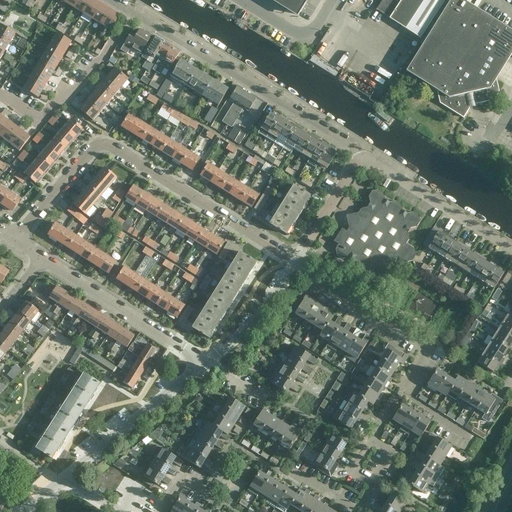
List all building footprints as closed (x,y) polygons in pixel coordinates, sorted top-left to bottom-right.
[(90,0),(77,0),(73,8),(83,13),(90,0)] [(93,0),(90,0),(83,13),(92,19),(101,4),(93,0)] [(273,0),(298,15),(307,0),(273,0)] [(382,0),(376,10),(389,18),(389,19),(420,39),(445,0),(382,0)] [(462,0),(450,0),(406,71),(436,91),(439,103),(463,118),(469,108),(468,104),(474,102),(475,104),(483,103),(493,100),(499,91),(496,79),(511,55),(511,54),(511,31),(503,25),(462,0)] [(110,10),(101,4),(92,19),(101,25),(110,10)] [(111,30),(120,16),(110,10),(101,25),(111,30)] [(15,33),(0,24),(0,37),(9,43),(15,33)] [(141,54),(151,37),(140,30),(136,36),(131,33),(121,50),(126,53),(130,48),(141,54)] [(71,42),(56,33),(51,42),(66,51),(71,42)] [(149,55),(142,67),(149,72),(153,65),(151,63),(156,55),(164,42),(153,35),(153,36),(144,52),(149,55)] [(0,49),(4,52),(9,43),(0,37),(0,49)] [(60,61),(66,51),(51,42),(45,52),(60,61)] [(172,46),(164,42),(156,55),(160,58),(152,70),(156,72),(172,46)] [(160,75),(164,68),(168,71),(172,65),(180,51),(172,46),(156,72),(160,75)] [(54,70),(60,61),(45,52),(40,61),(54,70)] [(180,60),(170,76),(186,86),(196,70),(180,60)] [(49,79),(54,70),(40,61),(34,70),(49,79)] [(115,68),(108,76),(121,88),(128,79),(115,68)] [(43,89),(49,79),(34,70),(28,80),(43,89)] [(212,79),(196,70),(186,86),(202,96),(212,79)] [(135,84),(138,80),(131,75),(129,79),(135,84)] [(114,96),(121,88),(108,76),(101,85),(114,96)] [(140,80),(147,85),(149,80),(143,76),(140,80)] [(228,89),(212,79),(202,96),(218,106),(228,89)] [(28,80),(23,89),(38,98),(43,89),(28,80)] [(165,80),(162,85),(168,88),(172,83),(165,80)] [(157,90),(159,86),(151,81),(149,85),(157,90)] [(107,104),(114,96),(101,85),(93,93),(107,104)] [(168,88),(162,85),(159,90),(165,94),(168,88)] [(234,103),(224,118),(222,122),(231,127),(243,108),(248,111),(256,97),(237,85),(229,100),(234,103)] [(159,90),(156,95),(162,99),(165,94),(159,90)] [(151,102),(154,97),(156,94),(151,92),(146,100),(151,102)] [(107,104),(93,93),(86,101),(99,113),(107,104)] [(79,110),(92,121),(99,113),(86,101),(79,110)] [(211,106),(209,111),(215,114),(217,110),(211,106)] [(166,122),(170,115),(174,109),(170,107),(166,112),(168,113),(163,120),(166,122)] [(0,115),(0,114),(0,122),(8,112),(5,109),(0,115)] [(170,115),(173,116),(172,118),(180,123),(184,116),(178,112),(174,109),(170,115)] [(209,111),(206,115),(212,119),(215,114),(209,111)] [(12,114),(8,112),(0,122),(0,136),(2,138),(12,124),(7,120),(12,114)] [(270,112),(267,117),(260,128),(260,129),(257,133),(265,138),(279,115),(275,113),(274,115),(270,112)] [(131,133),(139,121),(129,114),(121,127),(131,133)] [(263,115),(256,126),(260,129),(260,128),(267,117),(263,115)] [(274,143),(286,123),(283,120),(284,118),(279,115),(265,138),(274,143)] [(184,116),(180,123),(187,127),(188,126),(191,127),(194,122),(190,119),(184,116)] [(65,127),(76,136),(82,129),(71,120),(65,127)] [(139,121),(131,133),(141,139),(149,127),(139,121)] [(12,124),(2,138),(10,144),(25,125),(22,122),(17,128),(12,124)] [(286,123),(274,143),(282,148),(296,125),(292,123),(290,125),(286,123)] [(29,127),(25,125),(10,144),(19,151),(30,137),(25,133),(29,127)] [(301,128),(296,125),(282,148),(291,153),(294,149),(293,149),(303,133),(299,130),(301,128)] [(57,136),(68,146),(76,136),(65,127),(57,136)] [(149,127),(141,139),(151,146),(159,133),(149,127)] [(214,135),(209,131),(206,137),(211,140),(214,135)] [(239,145),(245,134),(240,131),(234,141),(239,145)] [(159,133),(151,146),(161,152),(169,139),(159,133)] [(301,154),(312,135),(308,133),(307,135),(303,133),(293,149),(294,149),(301,154)] [(309,159),(319,143),(316,140),(317,138),(312,135),(301,154),(309,159)] [(49,145),(60,155),(68,146),(57,136),(49,145)] [(169,139),(161,152),(171,158),(179,146),(169,139)] [(225,149),(228,150),(231,145),(225,142),(222,146),(226,148),(225,149)] [(319,143),(309,159),(310,159),(307,163),(316,168),(318,164),(329,145),(325,143),(323,145),(319,143)] [(40,155),(51,165),(60,155),(49,145),(40,155)] [(234,154),(237,149),(231,145),(228,150),(234,154)] [(333,148),(329,145),(318,164),(327,169),(336,153),(332,150),(333,148)] [(181,164),(189,152),(179,146),(171,158),(181,164)] [(256,153),(261,157),(264,152),(259,149),(256,153)] [(189,152),(181,164),(192,171),(200,158),(189,152)] [(265,159),(272,164),(273,164),(276,159),(268,154),(265,159)] [(32,164),(44,174),(51,165),(40,155),(32,164)] [(255,156),(253,158),(249,164),(254,167),(257,162),(263,165),(265,162),(255,156)] [(24,174),(35,183),(44,174),(32,164),(24,174)] [(208,164),(207,164),(200,176),(211,183),(218,170),(208,164)] [(275,169),(271,166),(266,174),(270,177),(275,169)] [(96,177),(108,187),(116,178),(104,168),(96,177)] [(18,180),(22,175),(17,171),(12,169),(9,173),(18,180)] [(218,170),(211,183),(220,189),(228,176),(218,170)] [(22,175),(18,180),(22,184),(26,179),(22,175)] [(228,176),(220,189),(230,195),(238,183),(228,176)] [(88,186),(101,196),(108,187),(96,177),(88,186)] [(254,208),(259,212),(278,182),(272,179),(254,208)] [(238,183),(230,195),(240,201),(248,189),(238,183)] [(125,198),(126,198),(136,205),(143,192),(133,185),(125,198)] [(0,203),(1,204),(9,192),(0,186),(0,203)] [(81,195),(93,205),(101,196),(88,186),(81,195)] [(293,186),(282,204),(299,215),(310,196),(293,186)] [(119,189),(115,194),(122,198),(125,193),(119,189)] [(251,208),(259,195),(248,189),(240,201),(251,208)] [(333,241),(334,242),(338,244),(335,250),(337,256),(342,259),(348,258),(353,261),(354,267),(359,270),(366,269),(370,272),(372,278),(377,281),(383,280),(387,274),(385,268),(388,264),(394,262),(397,257),(406,262),(412,261),(416,256),(414,249),(406,244),(409,239),(407,233),(410,228),(416,227),(420,222),(418,216),(413,212),(407,213),(402,210),(400,204),(395,201),(389,202),(385,199),(383,193),(378,190),(372,191),(368,197),(370,203),(367,208),(361,209),(357,214),(352,216),(349,227),(346,232),(341,229),(335,230),(332,235),(333,241)] [(9,192),(1,204),(12,212),(20,200),(9,192)] [(146,211),(153,198),(143,192),(136,205),(146,211)] [(112,199),(119,203),(122,198),(115,194),(112,199)] [(85,215),(85,214),(93,205),(81,195),(73,204),(85,215)] [(156,217),(163,205),(153,198),(146,211),(156,217)] [(286,235),(299,215),(282,204),(270,224),(286,235)] [(166,223),(173,211),(163,205),(156,217),(166,223)] [(67,211),(76,218),(80,214),(71,207),(67,211)] [(106,209),(103,214),(110,218),(113,213),(106,209)] [(175,230),(183,217),(173,211),(166,223),(175,230)] [(110,222),(120,229),(127,219),(124,217),(122,221),(117,217),(119,214),(116,212),(110,222)] [(76,218),(85,226),(89,222),(80,214),(76,218)] [(100,219),(106,223),(110,218),(103,214),(100,219)] [(186,236),(193,224),(183,217),(175,230),(186,236)] [(92,232),(96,227),(92,224),(89,222),(85,226),(88,228),(88,229),(92,232)] [(48,235),(58,242),(65,229),(55,223),(48,235)] [(193,224),(186,236),(196,242),(203,230),(193,224)] [(68,248),(76,236),(65,229),(58,242),(68,248)] [(206,249),(213,236),(203,230),(196,242),(206,249)] [(436,253),(448,235),(443,232),(442,234),(438,232),(428,248),(436,253)] [(448,235),(436,253),(444,258),(454,242),(451,240),(452,238),(448,235)] [(78,255),(86,242),(76,236),(68,248),(78,255)] [(217,255),(224,243),(213,236),(206,249),(217,255)] [(141,241),(147,244),(151,247),(154,242),(150,239),(149,240),(144,237),(141,241)] [(88,261),(96,249),(86,242),(78,255),(88,261)] [(224,247),(230,250),(233,245),(228,242),(224,247)] [(454,242),(444,258),(452,263),(464,245),(460,242),(458,244),(454,242)] [(464,245),(452,263),(460,268),(470,252),(467,250),(468,248),(464,245)] [(98,268),(106,255),(96,249),(88,261),(98,268)] [(161,253),(171,260),(174,255),(170,252),(168,255),(162,251),(161,253)] [(218,258),(223,261),(227,255),(222,252),(218,258)] [(237,255),(228,270),(244,281),(256,263),(241,253),(239,252),(237,255)] [(470,252),(460,268),(468,273),(480,255),(476,252),(474,254),(470,252)] [(106,255),(98,268),(108,274),(116,262),(106,255)] [(480,255),(468,273),(477,279),(487,262),(483,260),(484,258),(480,255)] [(160,256),(156,262),(166,268),(169,263),(160,256)] [(183,262),(181,266),(186,269),(186,270),(191,273),(194,267),(190,264),(189,266),(183,262)] [(487,262),(477,279),(485,284),(496,265),(492,263),(491,265),(487,262)] [(496,265),(485,284),(494,289),(504,273),(499,270),(501,268),(496,265)] [(0,266),(0,282),(1,283),(9,272),(0,266)] [(127,286),(135,274),(124,267),(116,279),(127,286)] [(216,288),(233,299),(245,281),(244,281),(228,270),(216,288)] [(137,292),(144,280),(135,274),(127,286),(137,292)] [(211,279),(206,276),(203,282),(208,285),(211,279)] [(146,299),(154,286),(144,280),(137,292),(146,299)] [(203,282),(199,288),(204,291),(208,285),(203,282)] [(56,307),(59,304),(66,292),(56,286),(56,287),(51,284),(47,291),(51,294),(49,298),(55,302),(53,305),(56,307)] [(157,305),(164,293),(154,286),(146,299),(157,305)] [(216,288),(204,308),(221,319),(233,299),(216,288)] [(29,291),(26,296),(33,302),(35,299),(34,295),(29,291)] [(66,292),(59,304),(68,310),(76,298),(66,292)] [(164,293),(157,305),(167,312),(174,299),(164,293)] [(304,320),(316,301),(310,297),(309,299),(306,297),(304,299),(294,314),(304,320)] [(85,305),(76,298),(68,310),(75,314),(73,318),(76,320),(78,316),(85,305)] [(176,318),(184,306),(174,299),(167,312),(176,318)] [(38,311),(26,302),(18,312),(30,321),(38,311)] [(313,305),(304,320),(313,325),(323,311),(325,307),(319,303),(318,305),(315,303),(314,305),(313,305)] [(95,311),(85,305),(78,316),(76,320),(80,322),(82,319),(87,322),(95,311)] [(188,306),(184,312),(189,315),(193,309),(188,306)] [(209,338),(221,319),(204,308),(194,325),(192,328),(193,329),(209,338)] [(313,325),(322,331),(329,321),(332,317),(326,313),(327,311),(324,309),(323,311),(313,325)] [(92,330),(96,332),(98,329),(105,317),(95,311),(87,322),(93,326),(91,329),(92,330)] [(11,322),(23,331),(30,321),(18,312),(11,322)] [(184,312),(181,317),(186,320),(189,315),(184,312)] [(502,322),(511,327),(511,316),(508,314),(502,322)] [(107,335),(115,324),(105,317),(98,329),(107,335)] [(183,325),(186,320),(181,317),(178,322),(183,325)] [(319,336),(328,342),(329,342),(338,327),(343,320),(338,317),(334,324),(329,321),(322,331),(319,336)] [(49,320),(45,326),(49,329),(54,323),(49,320)] [(23,331),(11,322),(4,331),(15,340),(23,331)] [(497,330),(511,338),(511,327),(502,322),(497,330)] [(336,351),(338,348),(347,333),(348,333),(352,326),(347,323),(343,330),(338,327),(329,342),(328,342),(326,345),(336,351)] [(107,335),(117,341),(124,330),(115,324),(107,335)] [(283,333),(290,337),(292,333),(285,329),(283,333)] [(338,348),(347,353),(347,354),(357,339),(361,331),(356,329),(352,335),(348,333),(347,333),(338,348)] [(127,348),(134,336),(124,330),(117,341),(127,348)] [(492,338),(511,349),(511,347),(511,343),(511,342),(511,338),(497,330),(492,338)] [(0,335),(0,343),(8,350),(15,340),(4,331),(0,335)] [(347,354),(347,353),(344,357),(354,363),(356,359),(357,359),(370,338),(365,334),(361,341),(357,339),(347,354)] [(295,335),(292,339),(299,343),(302,339),(295,335)] [(511,349),(492,338),(487,346),(504,356),(506,353),(508,354),(511,349)] [(302,345),(308,349),(311,345),(304,341),(302,345)] [(381,359),(396,368),(399,363),(402,365),(408,356),(388,343),(385,348),(387,349),(381,359)] [(80,344),(77,349),(82,352),(83,353),(86,348),(80,344)] [(128,350),(138,357),(148,364),(157,350),(147,344),(143,351),(137,347),(135,350),(130,346),(127,350),(128,350)] [(317,360),(295,346),(289,356),(304,365),(307,361),(314,365),(317,360)] [(482,354),(500,366),(503,361),(501,360),(504,356),(487,346),(482,354)] [(366,350),(362,357),(366,359),(370,352),(366,350)] [(500,366),(482,354),(477,362),(493,373),(496,369),(498,370),(500,366)] [(283,365),(298,374),(301,370),(308,374),(311,369),(304,365),(289,356),(283,365)] [(120,363),(140,376),(148,364),(138,357),(135,364),(129,360),(127,362),(122,359),(120,363)] [(364,361),(360,359),(356,366),(360,368),(364,361)] [(375,368),(390,378),(394,372),(396,373),(398,370),(396,368),(381,359),(375,368)] [(140,376),(120,363),(117,367),(122,370),(121,372),(127,376),(122,383),(132,389),(140,376)] [(280,363),(274,372),(292,383),(295,379),(302,383),(305,379),(298,374),(283,365),(280,363)] [(15,365),(12,369),(18,373),(21,370),(15,365)] [(354,368),(350,375),(354,377),(358,370),(354,368)] [(369,377),(384,387),(388,381),(390,382),(392,379),(390,378),(375,368),(369,377)] [(7,375),(13,379),(18,373),(12,369),(7,375)] [(437,390),(446,376),(436,370),(427,384),(437,390)] [(290,388),(297,392),(300,388),(292,383),(274,372),(268,381),(286,393),(290,388)] [(341,372),(337,379),(341,382),(345,375),(341,372)] [(64,374),(62,378),(67,381),(67,380),(71,383),(74,379),(69,377),(64,374)] [(100,384),(84,374),(75,386),(92,397),(100,384)] [(446,376),(437,390),(446,396),(447,395),(455,381),(454,381),(446,376)] [(455,400),(457,397),(458,397),(467,382),(457,376),(454,381),(455,381),(447,395),(455,400)] [(364,387),(378,396),(382,390),(384,391),(386,388),(384,387),(369,377),(364,387)] [(339,384),(335,381),(331,388),(335,391),(339,384)] [(467,382),(458,397),(467,403),(476,388),(467,382)] [(68,399),(84,409),(92,397),(75,386),(68,399)] [(378,396),(364,387),(358,395),(358,396),(368,402),(372,406),(376,399),(379,400),(380,397),(378,396)] [(476,409),(485,394),(476,388),(467,403),(476,409)] [(334,393),(330,390),(325,398),(329,400),(334,393)] [(347,402),(359,409),(362,411),(364,412),(366,409),(364,408),(368,402),(358,396),(358,395),(353,392),(347,402)] [(485,394),(476,409),(485,414),(483,418),(488,421),(501,401),(493,395),(491,397),(485,394)] [(418,398),(425,403),(427,399),(420,395),(418,398)] [(224,407),(239,416),(242,412),(249,416),(252,411),(230,397),(224,407)] [(84,409),(68,399),(60,411),(76,422),(84,409)] [(324,400),(320,407),(324,409),(328,402),(324,400)] [(430,401),(428,404),(435,409),(437,405),(430,401)] [(359,409),(347,402),(342,411),(341,411),(356,420),(359,422),(360,419),(358,417),(362,411),(359,409)] [(392,419),(401,425),(402,425),(411,411),(401,404),(392,419)] [(439,406),(437,410),(444,415),(446,411),(439,406)] [(243,426),(246,421),(239,416),(224,407),(218,416),(233,426),(236,421),(243,426)] [(271,416),(265,412),(267,410),(264,408),(262,410),(252,425),(258,429),(257,431),(261,433),(262,431),(271,416)] [(332,419),(350,430),(353,432),(356,427),(353,425),(356,420),(341,411),(342,411),(338,409),(332,419)] [(52,423),(68,434),(76,422),(60,411),(52,423)] [(420,416),(411,411),(402,425),(401,425),(399,429),(408,435),(411,431),(420,416)] [(446,416),(453,420),(455,417),(448,412),(446,416)] [(237,435),(241,430),(233,426),(218,416),(215,414),(210,423),(209,423),(228,435),(230,430),(237,435)] [(280,422),(275,418),(276,416),(273,414),(271,416),(262,431),(267,434),(266,437),(270,439),(271,437),(281,422),(280,422)] [(420,437),(430,422),(420,416),(411,431),(420,437)] [(458,418),(455,422),(462,426),(464,422),(458,418)] [(227,441),(229,436),(228,435),(209,423),(210,423),(205,420),(199,429),(217,441),(220,436),(227,441)] [(285,422),(283,420),(282,420),(280,422),(281,422),(271,437),(277,440),(275,442),(279,445),(280,443),(281,443),(290,428),(284,424),(285,422)] [(68,434),(52,423),(44,436),(60,446),(68,434)] [(314,423),(310,430),(314,433),(318,426),(314,423)] [(290,449),(302,430),(292,424),(290,428),(281,443),(286,446),(284,448),(288,450),(290,448),(290,449)] [(467,424),(464,428),(471,432),(474,428),(467,424)] [(29,426),(26,430),(34,435),(37,431),(33,429),(29,426)] [(199,429),(193,438),(193,439),(196,441),(197,440),(211,450),(214,445),(221,450),(224,445),(217,441),(199,429)] [(381,438),(385,440),(389,433),(385,431),(381,438)] [(308,433),(304,440),(308,442),(312,435),(308,433)] [(452,446),(450,446),(430,433),(427,438),(434,442),(431,447),(446,456),(452,446)] [(331,434),(325,444),(340,453),(343,448),(345,449),(348,445),(331,434)] [(52,459),(60,446),(44,436),(36,448),(52,459)] [(394,446),(399,439),(395,437),(390,444),(394,446)] [(218,454),(211,450),(197,440),(196,441),(191,450),(205,459),(208,455),(215,459),(218,454)] [(241,444),(248,448),(250,444),(243,440),(241,444)] [(302,452),(306,445),(302,442),(298,449),(302,452)] [(403,452),(408,445),(404,442),(399,449),(403,452)] [(446,456),(431,447),(424,442),(421,447),(428,451),(425,456),(440,465),(446,456)] [(340,453),(325,444),(320,453),(334,462),(335,462),(338,456),(340,458),(342,455),(340,454),(340,453)] [(253,446),(250,450),(257,454),(260,450),(253,446)] [(155,458),(170,467),(173,462),(180,467),(183,462),(161,448),(155,458)] [(209,468),(212,463),(205,459),(191,450),(185,459),(199,469),(202,463),(209,468)] [(422,461),(419,465),(438,477),(444,468),(440,465),(425,456),(418,451),(415,456),(422,461)] [(259,456),(267,460),(269,456),(262,452),(259,456)] [(338,465),(337,464),(335,462),(334,462),(320,453),(314,463),(332,474),(338,465)] [(271,457),(269,461),(276,466),(278,462),(271,457)] [(122,469),(127,461),(122,458),(117,466),(122,469)] [(170,467),(155,458),(149,467),(164,476),(167,471),(174,476),(177,471),(170,467)] [(416,470),(414,474),(428,483),(428,484),(432,487),(438,477),(419,465),(412,461),(409,465),(416,470)] [(137,478),(148,485),(150,487),(153,483),(158,486),(161,481),(168,485),(171,480),(164,476),(149,467),(146,464),(140,474),(137,478)] [(422,493),(428,484),(428,483),(414,474),(406,470),(404,474),(411,479),(407,484),(422,493)] [(259,492),(267,480),(268,478),(270,476),(266,474),(265,476),(259,471),(247,490),(257,496),(259,492)] [(267,480),(259,492),(268,498),(278,483),(279,481),(276,479),(274,481),(268,478),(267,480)] [(278,483),(268,498),(277,504),(287,489),(289,486),(285,483),(282,486),(278,483)] [(285,511),(287,510),(290,505),(299,490),(295,487),(292,492),(287,489),(277,504),(275,508),(282,511),(285,511)] [(304,493),(299,490),(290,505),(299,510),(308,496),(310,492),(306,489),(304,493)] [(397,511),(400,511),(406,504),(384,490),(381,495),(388,500),(385,504),(397,511)] [(301,511),(310,511),(317,501),(319,498),(315,495),(313,499),(308,496),(299,510),(301,511)] [(171,511),(183,511),(189,503),(190,500),(187,498),(186,501),(179,496),(170,511),(171,511)] [(248,504),(241,499),(239,503),(246,508),(248,504)] [(397,511),(385,504),(378,500),(375,504),(382,509),(379,511),(397,511)] [(323,511),(326,507),(328,505),(325,503),(323,505),(317,501),(310,511),(323,511)] [(189,503),(183,511),(196,511),(198,508),(199,506),(196,504),(195,506),(189,503)]
